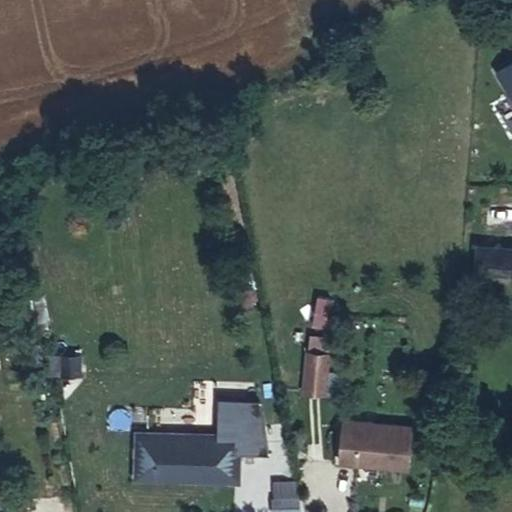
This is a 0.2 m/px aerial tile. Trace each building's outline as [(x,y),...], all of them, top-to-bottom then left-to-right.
[(508,295),(510,267),(483,265),(481,294),(508,295)] [(309,322),(324,325),(330,294),(315,291),(309,322)] [(77,369),(59,375),(65,394),(83,387),(77,369)] [(59,375),(49,378),(56,397),(65,394),(59,375)] [(310,379),(307,419),(327,421),(330,381),(310,379)] [(415,453),(346,447),(343,489),(412,495),(415,453)] [(150,459),(135,458),(135,468),(150,468),(150,459)] [(135,468),(133,505),(237,508),(237,492),(233,492),(233,480),(238,480),(238,471),(223,471),(223,461),(150,459),(150,468),(135,468)] [(238,462),(223,461),(223,471),(238,471),(238,462)]
